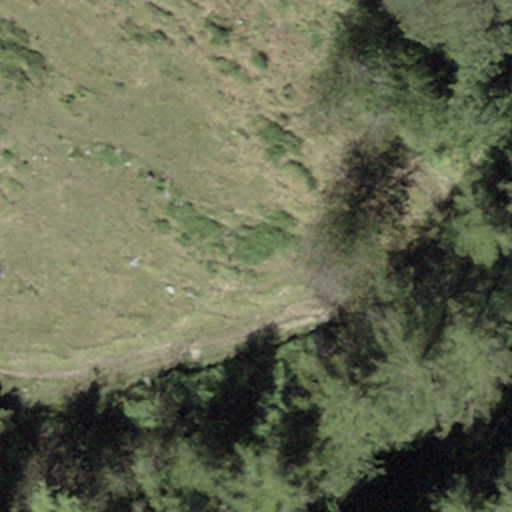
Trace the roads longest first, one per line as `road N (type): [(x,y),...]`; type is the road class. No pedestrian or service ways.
road 1 (track): [(0,359),(77,364),(174,343),(382,279),(483,239),(511,218)]
road 2 (track): [(258,319),(321,269),(360,210),(365,153),(352,99),(254,0)]
